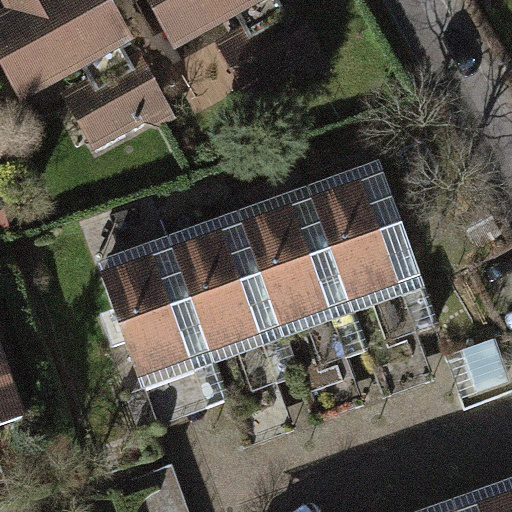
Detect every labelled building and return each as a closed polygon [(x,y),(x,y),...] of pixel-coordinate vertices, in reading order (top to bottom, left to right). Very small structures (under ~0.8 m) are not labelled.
[(96,0),(8,0),(0,4),(0,88),(6,101),(119,48),(96,0)] [(141,0),(165,48),(262,0),(141,0)] [(311,18),(226,54),(247,104),(333,68),(311,18)] [(88,148),(175,117),(158,71),(71,103),(88,148)] [(372,165),(83,276),(132,401),(421,290),(372,165)] [(0,353),(0,433),(25,425),(0,353)] [(511,511),(511,493),(457,511),(511,511)]
